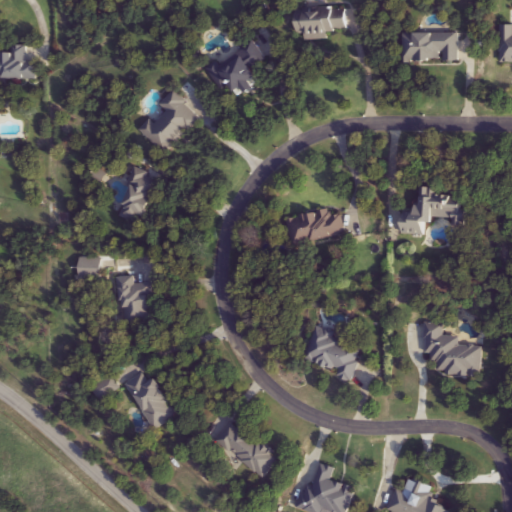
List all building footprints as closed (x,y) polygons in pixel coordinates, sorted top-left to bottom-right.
[(330,39),(299,40),(299,9),(348,9),(349,31),(330,31),(330,39)] [(511,25),(511,64),(501,64),(500,26),(511,25)] [(404,35),(461,34),(461,62),(404,63),(404,35)] [(265,87),(239,98),(234,87),(222,93),(210,66),(257,45),(265,62),(255,66),(265,87)] [(0,52),(28,52),(28,64),(36,64),(37,81),(0,81),(0,52)] [(143,133),(165,110),(161,105),(175,91),(203,118),(167,156),(143,133)] [(166,183),(145,228),(117,215),(139,169),(166,183)] [(404,235),(406,207),(420,208),(421,194),(466,197),(464,227),(429,225),(428,236),(404,235)] [(289,220),(338,210),(343,238),(294,247),(289,220)] [(82,277),(82,260),(104,260),(104,277),(82,277)] [(154,283),(156,325),(123,327),(121,277),(136,277),(136,284),(154,283)] [(445,324),(445,337),(462,337),(462,347),(484,347),(484,377),(440,377),(440,363),(428,364),(428,325),(445,324)] [(366,349),(354,379),(304,359),(316,329),(366,349)] [(156,431),(127,385),(147,373),(151,379),(156,376),(181,416),(156,431)] [(93,385),(116,378),(120,392),(98,399),(93,385)] [(236,421),(282,460),(264,480),(219,441),(236,421)] [(316,486),(322,465),(337,469),(333,482),(358,489),(351,511),(302,511),(299,511),(307,484),(316,486)]
